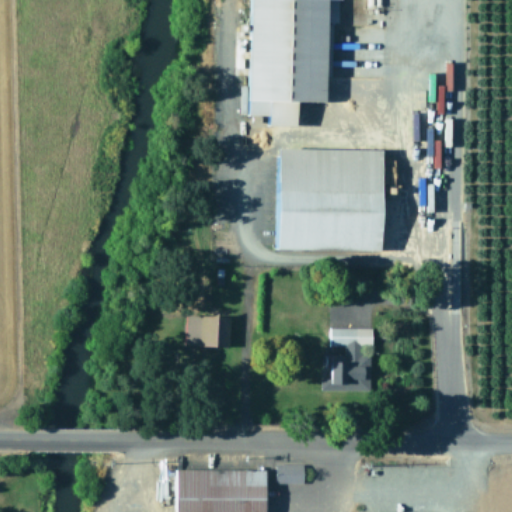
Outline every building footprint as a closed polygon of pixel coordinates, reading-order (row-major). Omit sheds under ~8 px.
[(248,0),(335,0),(335,21),(330,21),(329,74),(323,74),(323,101),(267,99),(267,115),(247,114),(248,0)] [(276,147),(379,148),(378,250),(275,249),(276,147)] [(223,347),(224,316),(181,315),(180,345),(223,347)] [(368,328),(325,327),(325,345),(341,346),(340,354),(323,354),(323,379),(317,379),(316,390),(365,390),(366,355),(357,355),(357,345),(368,345),(368,328)] [(271,483),(299,483),(299,465),(271,464),(271,483)] [(172,511),(172,468),(264,468),(264,511),(172,511)]
